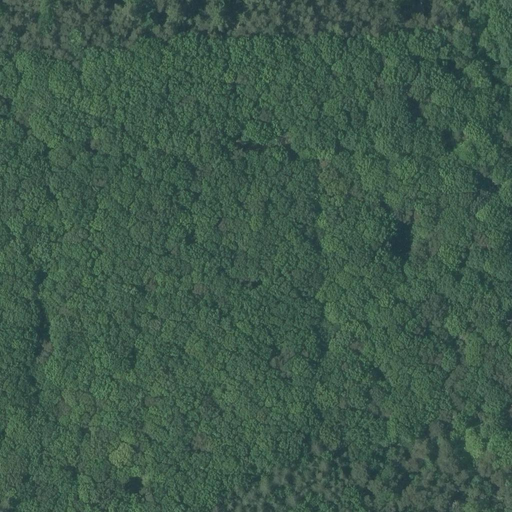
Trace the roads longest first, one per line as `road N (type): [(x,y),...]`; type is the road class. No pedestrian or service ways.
road 1 (unknown): [(511,400),(469,420),(306,444),(189,511)]
road 2 (track): [(511,110),(459,0)]
